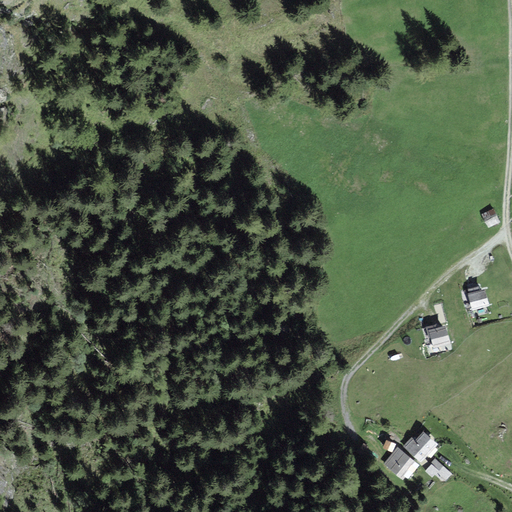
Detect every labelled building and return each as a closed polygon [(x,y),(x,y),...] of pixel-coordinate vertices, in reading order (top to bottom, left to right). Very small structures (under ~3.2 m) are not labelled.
[(494,209),(481,215),(487,229),(500,223),(494,209)] [(489,288),(466,293),(472,308),(493,303),(489,288)] [(446,323),(424,329),(430,348),(451,342),(446,323)] [(383,430),(369,431),(369,442),(384,442),(383,430)] [(413,439),(405,448),(419,461),(436,443),(424,432),(416,441),(413,439)] [(395,443),(386,441),(384,451),(393,452),(395,443)] [(417,467),(402,454),(389,469),(404,482),(417,467)] [(444,485),(452,475),(436,461),(427,470),(444,485)]
